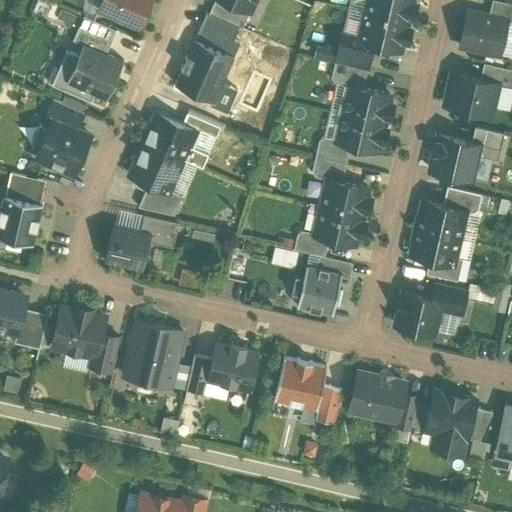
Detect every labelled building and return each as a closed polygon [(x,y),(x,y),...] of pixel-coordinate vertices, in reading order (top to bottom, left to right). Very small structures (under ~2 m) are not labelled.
[(102,0),(97,14),(140,32),(152,2),(145,0),(102,0)] [(219,0),(214,0),(209,14),(241,27),(248,12),(219,0)] [(219,0),(248,12),(252,0),(219,0)] [(367,0),(364,13),(407,23),(412,0),(367,0)] [(511,6),(492,2),(488,18),(505,22),(511,23),(511,6)] [(399,54),(407,23),(364,13),(357,44),(371,48),(399,54)] [(488,18),(466,13),(458,49),(496,58),(505,22),(488,18)] [(73,39),(83,43),(83,42),(106,52),(117,29),(84,15),(73,39)] [(337,40),(332,62),(367,70),(371,48),(357,44),(337,40)] [(95,93),(107,98),(124,60),(106,52),(83,42),(83,43),(78,54),(70,51),(63,69),(70,72),(66,80),(95,93)] [(511,73),(485,67),(482,84),(496,87),(511,90),(511,73)] [(482,84),(449,75),(442,104),(489,116),(496,87),(482,84)] [(95,93),(66,80),(62,88),(92,101),(95,93)] [(346,84),(339,112),(382,123),(389,95),(346,84)] [(44,118),(51,121),(52,117),(77,129),(85,111),(53,98),(44,118)] [(218,124),(185,108),(178,121),(197,130),(212,137),(218,124)] [(141,141),(184,159),(197,130),(178,121),(154,111),(141,141)] [(375,150),(382,123),(339,112),(332,139),(350,144),(375,150)] [(51,121),(35,156),(73,173),(91,135),(77,129),(52,117),(51,121)] [(504,134),(474,127),(470,142),(478,144),(475,155),(497,161),(504,134)] [(470,142),(438,134),(430,168),(469,178),(475,155),(478,144),(470,142)] [(332,139),(318,136),(314,154),(345,162),(350,144),(332,139)] [(184,159),(141,141),(126,176),(148,185),(169,194),(184,159)] [(42,181),(9,173),(3,198),(36,206),(42,181)] [(326,174),(319,205),(363,215),(370,185),(326,174)] [(169,194),(148,185),(133,217),(143,220),(169,225),(179,199),(169,194)] [(478,196),(446,189),(442,207),(463,212),(474,215),(478,196)] [(3,198),(0,197),(0,238),(32,245),(40,207),(36,206),(3,198)] [(421,202),(415,228),(457,237),(463,212),(442,207),(421,202)] [(356,244),(363,215),(319,205),(312,233),(356,244)] [(169,225),(143,220),(140,235),(144,236),(143,243),(171,249),(175,227),(169,225)] [(453,257),(457,237),(415,228),(409,252),(429,257),(452,262),(453,257)] [(140,235),(111,229),(104,262),(137,269),(143,243),(144,236),(140,235)] [(274,244),(271,260),(293,264),(296,249),(274,244)] [(452,262),(429,257),(425,275),(456,282),(461,259),(453,257),(452,262)] [(336,275),(306,268),(297,306),(327,313),(336,275)] [(432,297),(400,290),(391,328),(433,337),(438,311),(458,315),(464,289),(435,282),(432,297)] [(24,296),(0,289),(0,333),(15,337),(22,308),(24,296)] [(111,313),(59,302),(46,355),(100,368),(111,313)] [(37,352),(46,314),(22,308),(15,337),(13,346),(37,352)] [(184,333),(132,323),(120,379),(173,390),(184,333)] [(212,358),(207,379),(251,390),(260,353),(246,349),(246,345),(231,341),(230,345),(216,342),(212,358)] [(207,379),(212,358),(195,353),(186,389),(204,393),(207,379)] [(320,368),(284,360),(275,400),(311,408),(317,384),(320,368)] [(407,380),(354,369),(344,417),(398,428),(407,380)] [(330,425),(338,389),(317,384),(311,408),(309,420),(330,425)] [(476,398),(428,387),(419,429),(429,431),(425,448),(464,456),(476,398)] [(511,400),(501,398),(486,463),(511,468),(511,400)] [(13,454),(0,450),(0,506),(3,508),(13,454)] [(179,511),(182,499),(138,489),(132,511),(179,511)] [(184,490),(182,499),(179,511),(201,511),(206,495),(184,490)]
